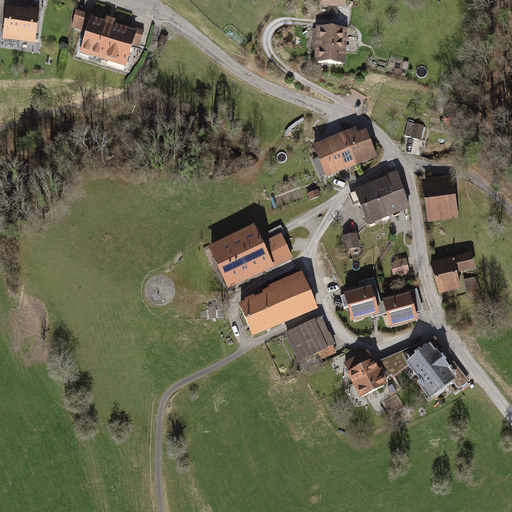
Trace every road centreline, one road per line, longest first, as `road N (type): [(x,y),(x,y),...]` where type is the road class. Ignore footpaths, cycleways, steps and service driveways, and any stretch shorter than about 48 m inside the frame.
road 1 (residential): [(398,158),(343,197),(310,247),(313,271),(331,312),(362,346),(405,340),(440,322)]
road 2 (track): [(331,312),(258,341),(165,398),(161,511)]
road 3 (unclassified): [(398,158),(377,132),(277,92),(176,21),(144,9)]
road 4 (track): [(0,128),(131,90),(164,15)]
road 5 (unclassified): [(440,322),(402,166)]
road 6 (unclassified): [(402,166),(468,175),(511,212)]
